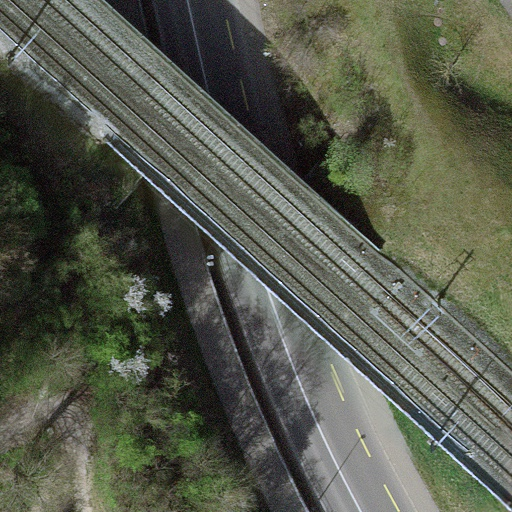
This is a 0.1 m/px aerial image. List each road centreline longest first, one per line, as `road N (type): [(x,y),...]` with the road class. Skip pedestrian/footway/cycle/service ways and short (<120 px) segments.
road 1 (primary): [(191,0),(210,93),(273,301),(364,511)]
road 2 (track): [(0,438),(21,394),(56,367),(85,363),(101,385),(81,436),(87,511)]
